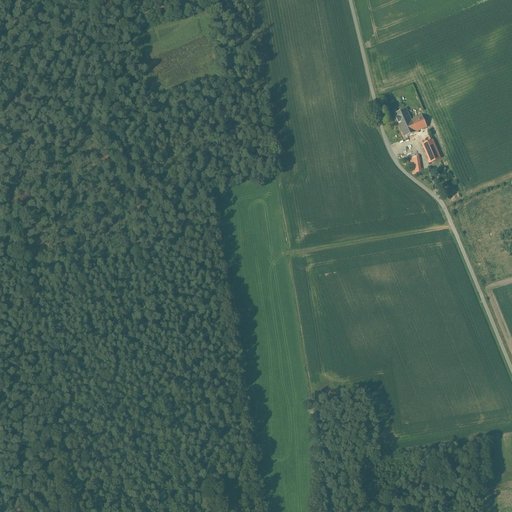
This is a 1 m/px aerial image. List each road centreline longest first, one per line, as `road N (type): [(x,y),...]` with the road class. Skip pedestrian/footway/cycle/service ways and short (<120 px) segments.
road 1 (unclassified): [(511,371),(442,204),(391,153),(351,0)]
road 2 (track): [(452,225),(283,253)]
